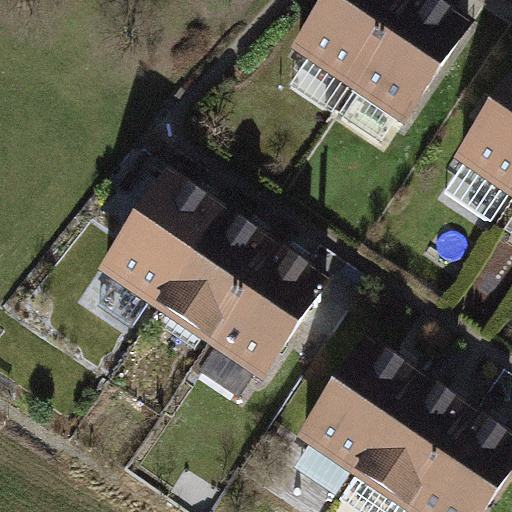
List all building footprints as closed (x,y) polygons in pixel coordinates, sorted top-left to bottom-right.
[(334,0),(299,52),(351,87),(410,0),(334,0)] [(410,0),(351,87),(404,123),(468,29),(424,0),(410,0)] [(511,87),(462,162),(511,196),(511,87)] [(170,179),(106,273),(158,309),(223,214),(170,179)] [(274,249),(223,214),(158,309),(210,343),(274,249)] [(210,343),(262,379),(326,285),(274,249),(210,343)] [(369,346),(305,440),(357,476),(422,381),(369,346)] [(473,416),(422,381),(357,476),(409,510),(473,416)] [(409,510),(411,511),(483,511),(511,470),(511,442),(473,416),(409,510)]
